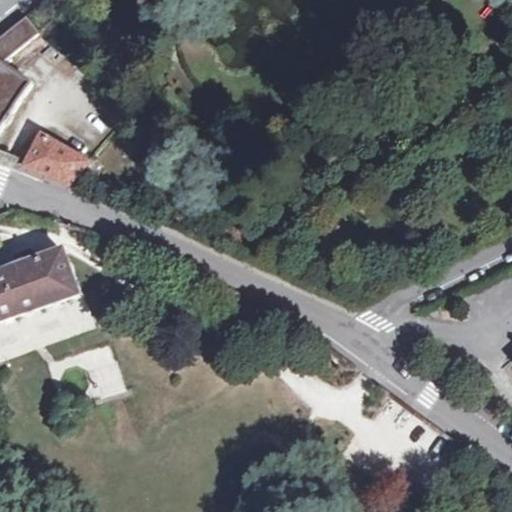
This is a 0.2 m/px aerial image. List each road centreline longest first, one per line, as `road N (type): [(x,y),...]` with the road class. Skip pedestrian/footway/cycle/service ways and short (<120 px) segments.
road 1 (residential): [(363,348),(279,294),(0,187)]
road 2 (residential): [(511,458),(363,348)]
road 3 (residential): [(363,348),(388,311),(511,247)]
